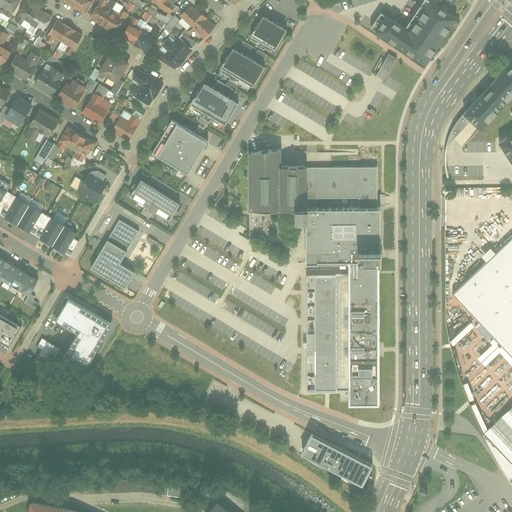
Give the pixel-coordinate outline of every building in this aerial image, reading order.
[(4,13),(9,16),(18,0),(0,0),(0,4),(7,8),(4,13)] [(27,0),(25,0),(17,15),(30,23),(39,7),(27,0)] [(66,0),(81,9),(86,0),(66,0)] [(177,0),(158,0),(156,4),(172,14),(179,1),(177,0)] [(371,27),(426,64),(457,18),(437,5),(428,0),(424,0),(405,28),(381,12),(371,27)] [(130,1),(125,6),(131,12),(136,7),(130,1)] [(193,3),(180,15),(191,27),(204,15),(193,3)] [(98,4),(91,17),(104,24),(111,11),(98,4)] [(39,7),(30,23),(43,31),(53,15),(39,7)] [(111,11),(104,24),(117,31),(124,18),(111,11)] [(204,15),(191,27),(202,39),(215,27),(204,15)] [(253,35),(277,48),(288,28),(264,15),(253,35)] [(72,56),(84,36),(57,19),(43,41),(51,46),(55,38),(67,45),(64,51),(72,56)] [(5,30),(13,34),(16,26),(9,22),(5,30)] [(129,23),(122,35),(134,42),(142,30),(129,23)] [(0,61),(4,63),(10,52),(0,46),(0,44),(6,33),(0,29),(0,61)] [(142,30),(134,42),(147,50),(154,38),(142,30)] [(165,56),(174,66),(191,50),(179,37),(172,44),(167,39),(161,44),(169,52),(165,56)] [(234,47),(222,67),(254,86),(266,66),(234,47)] [(98,72),(116,82),(128,60),(110,50),(98,72)] [(9,67),(27,78),(39,59),(30,54),(26,61),(16,55),(9,67)] [(396,61),(388,56),(377,76),(385,80),(396,61)] [(511,132),(500,140),(511,160),(511,61),(507,65),(464,111),(482,127),(511,94),(511,132)] [(36,84),(52,93),(64,74),(47,65),(36,84)] [(128,92),(149,104),(153,98),(154,99),(163,84),(148,75),(148,76),(138,70),(133,78),(143,84),(139,91),(131,86),(128,92)] [(231,93),(236,84),(227,79),(225,84),(217,79),(214,84),(231,93)] [(56,97),(74,107),(85,90),(67,80),(56,97)] [(204,82),(191,104),(228,125),(241,103),(204,82)] [(0,106),(2,108),(11,93),(0,86),(0,106)] [(82,111),(100,121),(108,107),(99,102),(102,97),(94,92),(82,111)] [(19,124),(30,105),(17,97),(6,116),(19,124)] [(30,127),(24,136),(34,142),(39,134),(48,139),(58,124),(38,111),(28,126),(30,127)] [(108,127),(128,138),(138,119),(131,115),(128,122),(114,115),(108,127)] [(189,173),(208,141),(174,120),(154,151),(189,173)] [(75,152),(73,155),(84,162),(95,144),(67,127),(55,147),(61,151),(64,146),(75,152)] [(274,147),(243,151),(244,209),(277,208),(304,208),(305,263),(348,263),(376,262),(377,193),(377,166),(331,166),(274,167),(274,147)] [(97,201),(106,184),(86,174),(77,191),(97,201)] [(143,178),(132,196),(141,202),(152,184),(143,178)] [(72,179),(69,187),(76,189),(78,181),(72,179)] [(152,184),(141,202),(151,208),(162,190),(152,184)] [(0,205),(9,191),(0,185),(0,205)] [(162,190),(151,208),(161,214),(172,196),(162,190)] [(172,196),(161,214),(170,220),(181,202),(172,196)] [(15,202),(6,219),(19,226),(28,208),(15,202)] [(28,208),(19,226),(31,233),(40,215),(28,208)] [(481,216),(468,224),(471,229),(484,221),(481,216)] [(92,268),(132,290),(141,273),(122,262),(139,231),(118,219),(92,268)] [(51,220),(42,238),(54,245),(64,227),(51,220)] [(64,227),(54,245),(67,251),(76,233),(64,227)] [(511,236),(453,294),(511,356),(511,405),(487,430),(511,467),(511,236)] [(25,265),(2,252),(0,256),(0,279),(12,286),(25,265)] [(376,262),(348,263),(348,273),(305,273),(307,388),(348,387),(348,391),(348,403),(378,402),(376,262)] [(47,278),(25,265),(12,286),(35,299),(47,278)] [(86,366),(112,321),(66,295),(56,312),(84,328),(68,356),(86,366)] [(22,326),(0,313),(0,339),(12,346),(22,326)] [(42,339),(35,352),(52,361),(59,347),(42,339)] [(308,430),(296,452),(359,486),(371,464),(308,430)] [(183,495),(184,485),(169,484),(168,493),(183,495)] [(84,511),(70,506),(28,498),(25,511),(84,511)] [(225,511),(212,501),(203,511),(225,511)]
